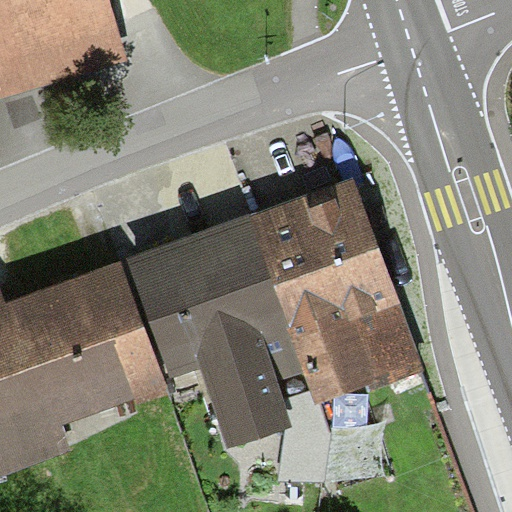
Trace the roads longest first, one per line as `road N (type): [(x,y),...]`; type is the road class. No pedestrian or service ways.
road 1 (unclassified): [(0,206),(320,82)]
road 2 (primary): [(511,334),(416,46)]
